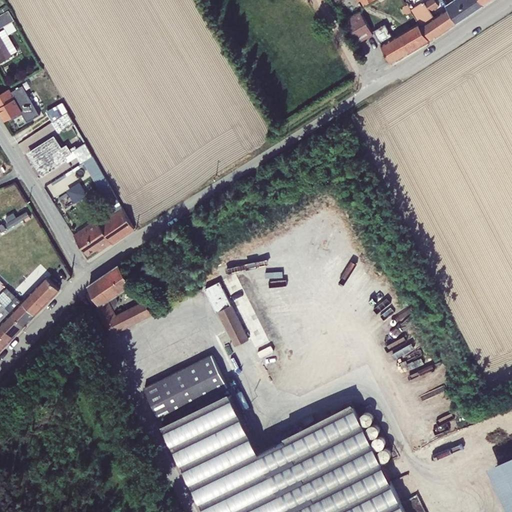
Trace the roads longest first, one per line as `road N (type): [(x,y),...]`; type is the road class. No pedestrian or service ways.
road 1 (unclassified): [(88,279),(507,0)]
road 2 (unclassified): [(0,134),(88,279)]
road 3 (unclassified): [(0,366),(88,279)]
